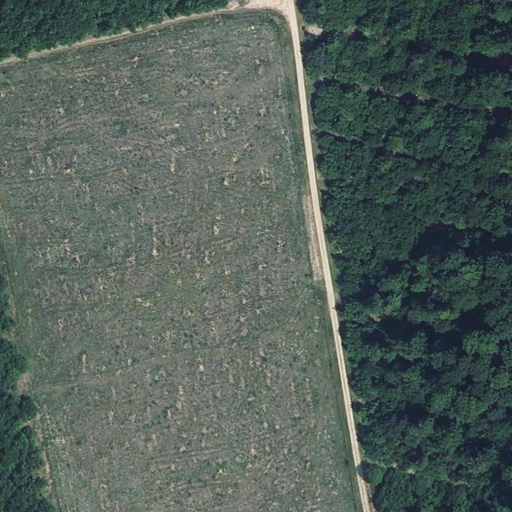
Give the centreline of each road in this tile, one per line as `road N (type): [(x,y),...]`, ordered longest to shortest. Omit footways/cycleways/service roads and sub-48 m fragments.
road 1 (track): [(293,0),(332,286)]
road 2 (track): [(332,286),(370,511)]
